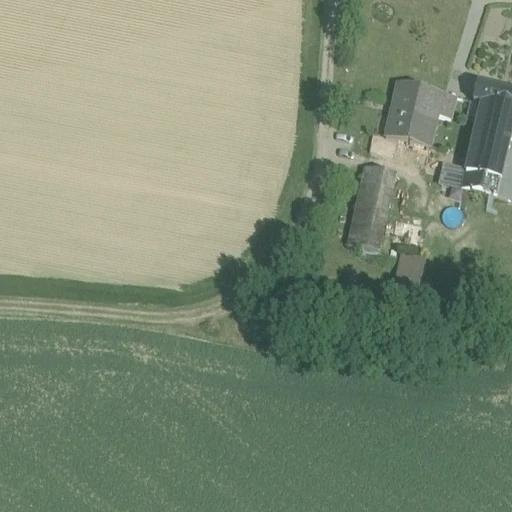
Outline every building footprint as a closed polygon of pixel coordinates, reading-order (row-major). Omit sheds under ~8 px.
[(511,94),(483,87),(478,104),(487,107),(481,129),(511,137),(511,94)] [(446,99),(402,88),(388,143),(432,154),(440,122),(446,99)] [(458,103),(446,99),(440,122),(453,125),(458,103)] [(511,137),(481,129),(469,172),(464,192),(511,204),(511,137)] [(443,186),(464,192),(469,172),(448,166),(443,186)] [(368,175),(362,206),(393,213),(400,182),(368,175)] [(393,213),(362,206),(351,254),(383,260),(393,213)] [(399,224),(394,244),(417,249),(421,229),(399,224)] [(430,267),(407,262),(395,317),(418,322),(430,267)]
